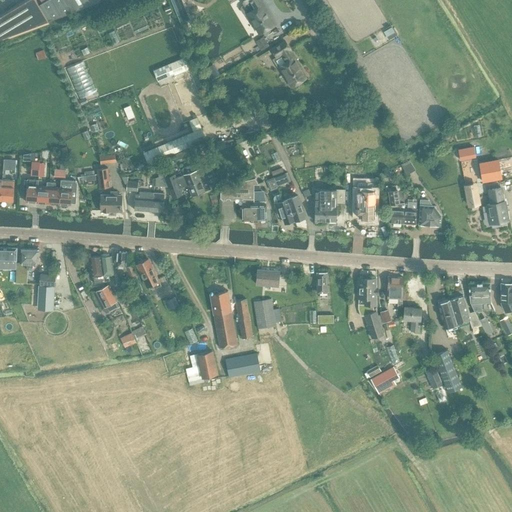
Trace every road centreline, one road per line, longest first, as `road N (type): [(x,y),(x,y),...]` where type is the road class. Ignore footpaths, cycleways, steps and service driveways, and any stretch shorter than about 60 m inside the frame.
road 1 (residential): [(511,270),(0,234)]
road 2 (track): [(426,480),(387,426),(306,369),(270,330),(217,353),(174,247)]
road 3 (track): [(263,511),(399,442)]
